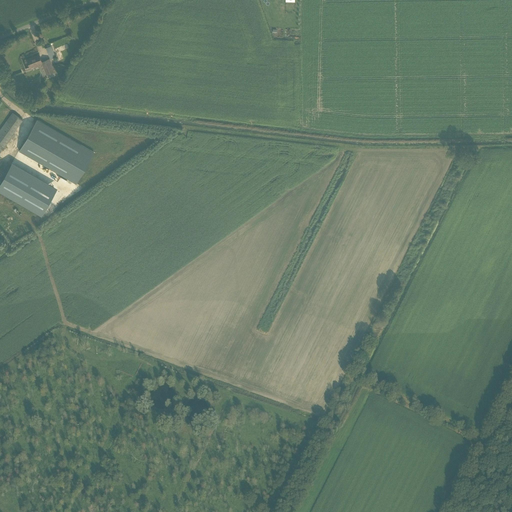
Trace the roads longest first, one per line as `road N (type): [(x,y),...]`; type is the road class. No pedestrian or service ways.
road 1 (track): [(490,453),(355,381)]
road 2 (track): [(511,404),(458,511)]
